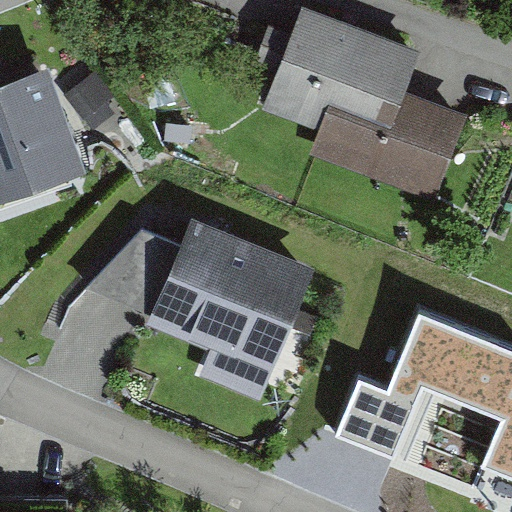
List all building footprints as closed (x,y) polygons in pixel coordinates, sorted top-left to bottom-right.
[(424,51),(303,7),(265,110),(321,130),(312,156),(437,202),(468,117),(408,94),(424,51)] [(0,204),(88,174),(52,67),(0,84),(0,204)] [(99,69),(66,94),(95,131),(117,114),(109,103),(119,95),(99,69)] [(318,269),(193,217),(181,245),(152,315),(148,323),(213,350),(201,377),(263,402),(318,269)] [(152,315),(181,245),(144,230),(87,290),(152,315)] [(511,345),(422,308),(389,386),(361,374),(337,433),(408,462),(438,390),(503,416),(483,466),(511,477),(511,345)] [(0,511),(69,511),(69,498),(0,498),(0,511)]
